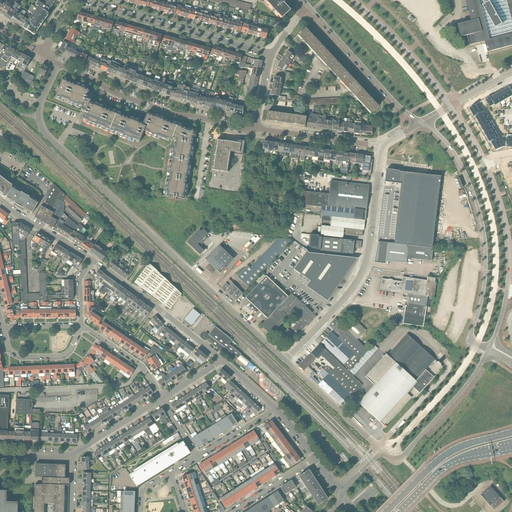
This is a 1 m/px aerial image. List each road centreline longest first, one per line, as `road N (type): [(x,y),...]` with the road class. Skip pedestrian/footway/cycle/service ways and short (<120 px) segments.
road 1 (residential): [(285,360),(42,130),(38,106),(57,64)]
road 2 (trunk): [(330,0),(449,145),(488,219),(511,292)]
road 3 (motorway): [(331,0),(452,147),(511,287)]
road 4 (motorway): [(511,241),(446,113),(351,0)]
road 5 (trunk): [(511,237),(446,110),(352,0)]
road 6 (residential): [(422,122),(457,160),(479,212),(485,271),(470,339),(488,350)]
road 7 (residential): [(285,360),(363,268),(379,163)]
road 8 (residential): [(255,128),(175,115),(57,64)]
road 9 (residential): [(271,55),(78,0)]
road 10 (residential): [(220,359),(90,259)]
road 11 (residential): [(309,7),(422,122)]
road 12 (primary): [(511,432),(447,453),(385,511)]
road 13 (residential): [(142,365),(125,385),(0,390)]
road 14 (residential): [(449,107),(353,0)]
road 15 (residential): [(401,458),(488,350)]
road 16 (primary): [(397,511),(444,467),(511,445)]
road 17 (residential): [(506,291),(505,230),(483,165)]
road 18 (residential): [(285,360),(377,447)]
